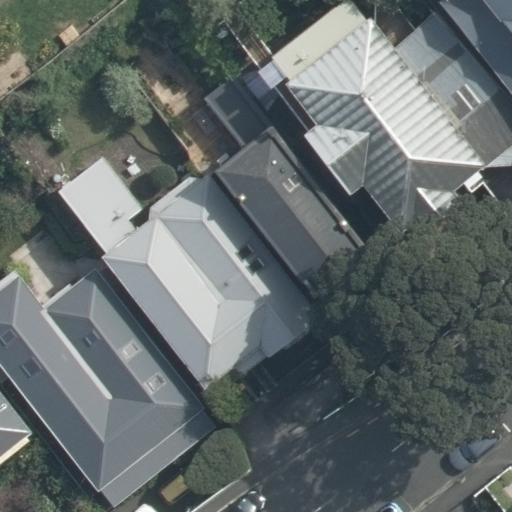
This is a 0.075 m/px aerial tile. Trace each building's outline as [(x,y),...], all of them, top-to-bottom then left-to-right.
[(400,42),(369,0),(340,0),(251,65),(382,246),(511,151),(511,96),(448,8),(400,42)] [(511,0),(458,0),(448,8),(511,96),(511,0)] [(382,246),(251,65),(196,105),(227,149),(196,171),(296,308),(382,246)] [(265,370),(314,334),(296,308),(196,171),(161,197),(120,141),(54,189),(116,274),(228,429),(280,391),(265,370)] [(113,511),(228,429),(116,274),(0,357),(0,381),(39,434),(94,511),(113,511)] [(0,462),(39,434),(0,381),(0,462)] [(511,511),(511,454),(470,487),(489,511),(511,511)]
